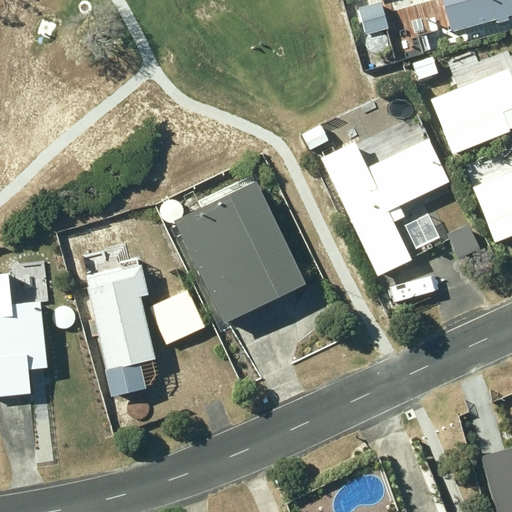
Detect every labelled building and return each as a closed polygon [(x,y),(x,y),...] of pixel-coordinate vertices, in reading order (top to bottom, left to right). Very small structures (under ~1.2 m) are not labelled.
[(386,0),(385,0),(359,7),(366,33),(394,25),(386,0)] [(507,12),(511,10),(511,0),(444,0),(453,27),(497,15),(498,20),(508,17),(507,12)] [(432,53),(412,60),(418,77),(437,71),(432,53)] [(509,128),(508,126),(511,124),(511,74),(508,65),(431,96),(452,150),(509,128)] [(324,124),(306,134),(315,150),(332,140),(324,124)] [(321,154),(377,273),(411,257),(393,219),(404,213),(399,203),(450,179),(430,135),(369,164),(356,138),(321,154)] [(511,167),(472,184),(494,238),(511,230),(511,167)] [(174,217),(223,319),(306,279),(257,177),(174,217)] [(88,285),(95,315),(88,317),(92,332),(98,330),(112,392),(146,385),(140,358),(155,354),(141,292),(148,291),(141,260),(139,261),(137,255),(121,259),(122,264),(87,272),(90,284),(88,285)] [(0,392),(30,390),(28,366),(44,364),(39,298),(11,300),(9,269),(0,269),(0,392)] [(189,286),(149,304),(166,342),(206,324),(189,286)] [(83,327),(71,330),(75,345),(87,341),(83,327)]
